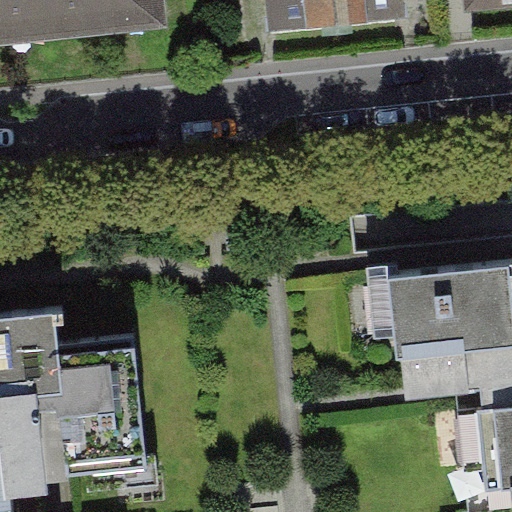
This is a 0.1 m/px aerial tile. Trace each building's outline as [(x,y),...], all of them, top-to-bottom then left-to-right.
[(0,0),(0,31),(159,14),(157,0),(0,0)] [(270,0),(273,23),(403,9),(402,0),(270,0)] [(511,259),(389,273),(398,352),(406,352),(410,387),(464,382),(467,411),(479,409),(479,405),(511,401),(511,259)] [(65,316),(64,307),(0,312),(0,511),(12,511),(10,487),(43,483),(36,404),(49,403),(61,402),(68,472),(148,464),(135,334),(59,341),(57,317),(65,316)] [(511,511),(511,401),(479,405),(479,409),(486,483),(469,485),(471,511),(501,511),(511,511)]
